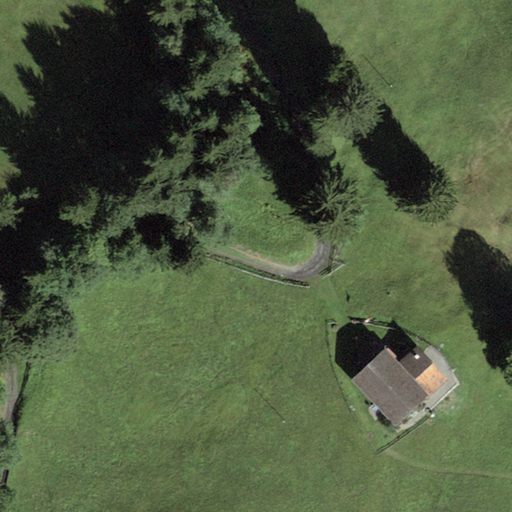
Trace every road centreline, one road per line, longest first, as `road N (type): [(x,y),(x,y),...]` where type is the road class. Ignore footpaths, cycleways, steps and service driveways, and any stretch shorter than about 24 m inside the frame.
road 1 (track): [(231,0),(294,107),(326,252),(316,270),(266,265),(79,206),(38,207),(0,229)]
road 2 (track): [(0,344),(11,391),(0,470)]
